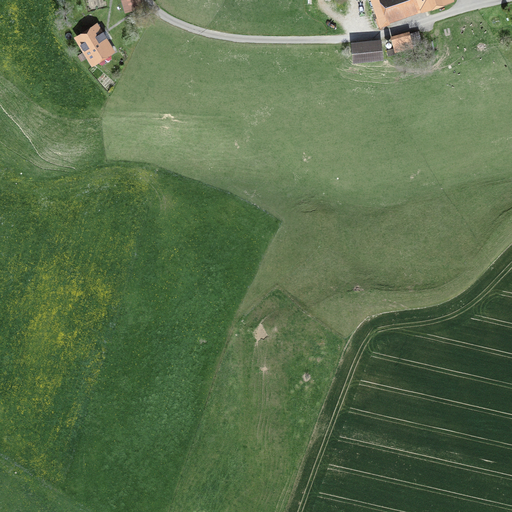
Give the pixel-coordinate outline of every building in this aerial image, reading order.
[(141,7),(138,0),(123,0),(126,11),(141,7)] [(376,18),(380,29),(395,23),(395,22),(425,11),(423,5),(425,4),(425,5),(441,0),(371,0),(378,18),(376,18)] [(79,37),(93,60),(114,46),(100,23),(79,37)] [(409,34),(392,38),(395,50),(412,46),(409,34)] [(353,44),(355,60),(381,58),(380,42),(353,44)]
